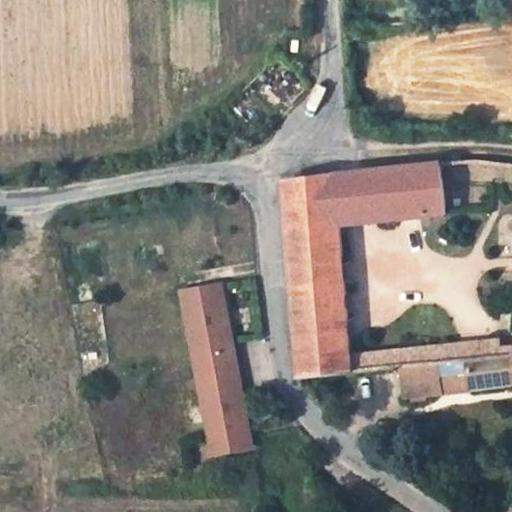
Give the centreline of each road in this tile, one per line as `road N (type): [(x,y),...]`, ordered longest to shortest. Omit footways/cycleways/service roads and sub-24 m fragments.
road 1 (unclassified): [(255,161),(270,192),(288,387),(433,511)]
road 2 (unclassified): [(0,197),(47,200),(255,161)]
road 3 (unclassified): [(325,142),(511,150)]
road 4 (unclassified): [(325,142),(327,0)]
